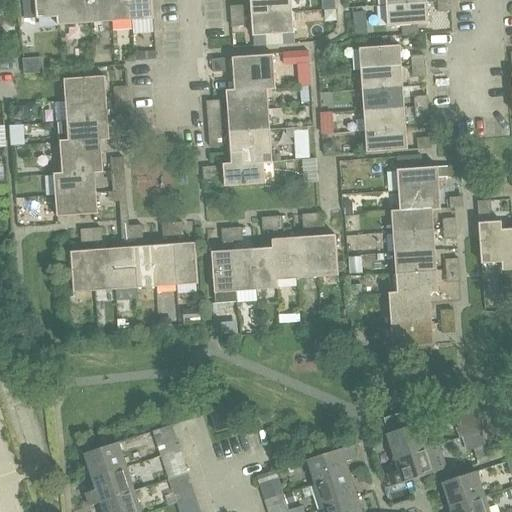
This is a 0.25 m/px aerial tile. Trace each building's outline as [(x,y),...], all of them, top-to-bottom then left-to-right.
[(35,0),(37,20),(58,18),(58,27),(63,26),(60,0),(35,0)] [(60,0),(63,26),(87,24),(85,0),(60,0)] [(85,0),(87,24),(112,23),(110,0),(85,0)] [(110,0),(112,23),(132,21),(130,0),(110,0)] [(154,20),(152,0),(130,0),(132,21),(154,20)] [(293,13),(291,0),(250,0),(252,16),(293,13)] [(336,9),(335,0),(322,0),(323,10),(336,9)] [(451,2),(438,3),(438,13),(451,12),(451,2)] [(429,25),(428,4),(387,7),(388,28),(429,25)] [(230,7),(231,17),(244,16),(243,6),(230,7)] [(294,34),(293,13),(252,16),(253,37),(294,34)] [(231,17),(232,28),(245,27),(244,16),(231,17)] [(361,70),(402,68),(401,46),(360,49),(361,70)] [(284,66),(310,65),(309,52),(283,54),(284,66)] [(274,56),(271,56),(235,59),(233,59),(234,80),(255,79),(256,92),(268,91),(276,90),(274,56)] [(411,57),(412,67),(425,66),(424,56),(411,57)] [(226,72),(225,59),(212,60),(213,73),(226,72)] [(413,78),(426,77),(425,66),(412,67),(413,78)] [(361,70),(363,91),(404,89),(402,68),(361,70)] [(65,80),(66,101),(107,98),(105,78),(65,80)] [(256,92),(255,79),(234,80),(235,91),(227,92),(228,113),(269,110),(268,91),(256,92)] [(128,97),(127,87),(114,88),(115,98),(128,97)] [(404,89),(363,91),(364,113),(405,110),(404,89)] [(128,97),(115,98),(115,109),(128,108),(128,97)] [(415,108),(428,107),(427,97),(414,98),(415,108)] [(107,98),(66,101),(67,121),(108,119),(107,98)] [(219,101),(215,101),(207,102),(207,112),(220,111),(219,101)] [(429,117),(428,107),(415,108),(416,118),(429,117)] [(271,131),(270,115),(269,110),(228,113),(229,118),(230,133),(271,131)] [(364,113),(366,134),(407,131),(405,110),(364,113)] [(220,111),(207,112),(208,123),(221,122),(220,111)] [(129,118),(127,118),(116,119),(117,132),(130,131),(129,118)] [(108,119),(67,121),(59,122),(61,142),(69,141),(69,142),(81,142),(82,154),(102,152),(102,141),(110,141),(108,119)] [(253,165),(265,165),(273,164),(271,139),(271,131),(230,133),(230,142),(231,154),(252,152),(253,165)] [(408,150),(407,131),(366,134),(367,153),(408,150)] [(222,134),(209,135),(210,148),(223,147),(222,134)] [(431,149),(430,138),(417,139),(418,150),(431,149)] [(104,174),(102,152),(82,154),(81,142),(69,142),(69,141),(61,142),(63,174),(55,175),(55,177),(95,174),(104,174)] [(312,159),(311,144),(296,145),(297,160),(312,159)] [(224,165),(225,188),(266,185),(265,165),(253,165),(252,152),(231,154),(232,165),(224,165)] [(398,171),(422,169),(421,156),(397,158),(398,171)] [(125,171),(124,160),(111,161),(112,172),(125,171)] [(448,178),(461,177),(460,166),(447,167),(448,178)] [(216,167),(211,168),(203,168),(204,181),(217,180),(216,167)] [(440,189),(439,168),(398,171),(399,192),(440,189)] [(125,171),(112,172),(112,182),(125,181),(125,171)] [(97,195),(95,174),(55,177),(56,198),(97,195)] [(441,210),(440,189),(399,192),(400,212),(392,212),(392,213),(441,210)] [(120,205),(127,204),(126,191),(113,192),(114,202),(120,202),(120,205)] [(98,215),(97,195),(56,198),(58,218),(98,215)] [(463,208),(463,198),(450,199),(450,209),(463,208)] [(490,201),(478,202),(478,215),(491,214),(490,201)] [(392,213),(394,234),(435,231),(433,211),(442,211),(441,210),(392,213)] [(323,214),(313,215),(314,228),(324,227),(323,214)] [(304,228),(314,228),(313,215),(303,216),(304,228)] [(283,230),(283,217),(272,218),(273,231),(283,230)] [(273,231),(272,218),(262,218),(263,231),(273,231)] [(456,229),(456,219),(443,220),(443,230),(456,229)] [(480,238),(482,265),(502,264),(502,251),(511,250),(511,230),(502,231),(502,222),(479,224),(480,238)] [(183,223),(173,224),(173,237),(184,236),(183,223)] [(173,224),(162,224),(163,237),(173,237),(173,224)] [(142,226),(132,227),(133,240),(143,239),(142,226)] [(122,240),(133,240),(132,227),(121,227),(122,240)] [(242,228),(232,229),(233,242),(243,241),(242,228)] [(101,229),(91,230),(92,243),(102,242),(101,229)] [(233,242),(232,229),(222,230),(223,243),(233,242)] [(456,229),(443,230),(444,240),(457,239),(456,229)] [(92,243),(91,230),(81,230),(82,243),(92,243)] [(436,251),(435,231),(394,234),(395,254),(436,251)] [(314,238),(317,278),(339,277),(336,236),(314,238)] [(317,278),(314,238),(294,239),(297,280),(317,278)] [(297,280),(294,239),(274,240),(277,290),(278,290),(278,281),(297,280)] [(277,290),(274,240),(273,241),(273,249),(254,250),(257,291),(277,290)] [(174,246),(177,287),(198,285),(195,244),(174,246)] [(157,288),(177,287),(174,246),(154,247),(154,257),(157,288)] [(157,288),(154,257),(154,247),(133,249),(136,289),(157,288)] [(133,249),(113,250),(116,291),(136,289),(133,249)] [(116,291),(113,250),(93,252),(96,292),(116,291)] [(257,291),(254,250),(234,252),(237,293),(257,291)] [(503,272),(511,271),(511,250),(502,251),(502,264),(503,272)] [(396,274),(437,271),(436,251),(395,254),(396,274)] [(96,292),(93,252),(73,253),(71,253),(74,294),(96,292)] [(237,304),(237,293),(234,252),(212,253),(216,306),(237,304)] [(446,260),(446,272),(459,271),(458,259),(446,260)] [(439,293),(437,271),(396,274),(398,293),(389,294),(390,295),(410,294),(411,306),(431,304),(431,293),(439,293)] [(459,271),(446,272),(447,283),(460,282),(459,271)] [(392,328),(433,325),(431,304),(411,306),(410,294),(390,295),(392,328)] [(441,311),(442,323),(454,322),(454,310),(441,311)] [(455,333),(454,322),(442,323),(442,334),(455,333)] [(433,325),(392,328),(393,349),(434,346),(433,325)] [(223,406),(209,410),(210,414),(217,434),(230,429),(223,406)] [(463,437),(463,438),(481,432),(478,422),(467,425),(470,435),(463,437)] [(422,424),(387,435),(395,460),(430,449),(422,424)] [(162,457),(180,451),(177,441),(166,445),(169,454),(162,457)] [(119,444),(86,455),(92,476),(126,465),(119,444)] [(440,445),(430,449),(395,460),(399,471),(388,475),(392,488),(438,473),(448,470),(440,445)] [(471,461),(471,462),(489,456),(486,446),(475,450),(478,459),(471,461)] [(357,459),(353,447),(308,461),(316,486),(350,475),(346,463),(357,459)] [(102,503),(135,492),(126,465),(92,476),(97,491),(86,495),(90,508),(101,504),(102,503)] [(170,481),(188,475),(184,465),(174,469),(177,478),(169,481),(170,481)] [(265,502),(284,496),(276,472),(256,478),(257,479),(258,479),(265,502)] [(443,484),(451,509),(485,497),(477,473),(443,484)] [(195,499),(192,489),(188,475),(170,481),(177,505),(195,499)] [(350,475),(316,486),(323,510),(358,498),(350,475)] [(103,511),(141,511),(135,492),(102,503),(101,504),(103,511)] [(265,502),(264,502),(265,503),(266,503),(268,511),(270,511),(279,509),(276,500),(284,497),(284,496),(265,502)] [(489,511),(485,497),(451,509),(452,511),(489,511)] [(362,511),(358,498),(323,510),(324,511),(362,511)] [(179,511),(199,511),(195,499),(177,505),(179,511)]
